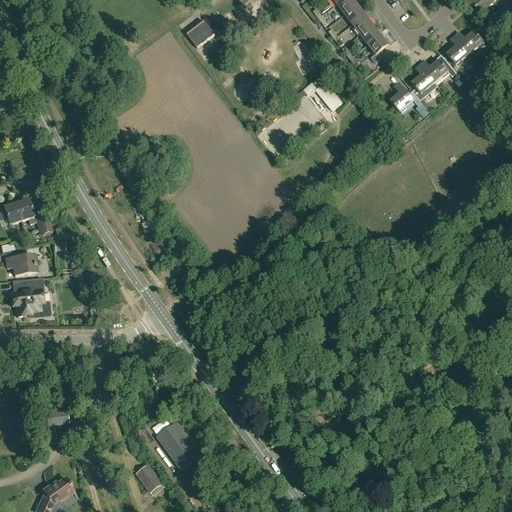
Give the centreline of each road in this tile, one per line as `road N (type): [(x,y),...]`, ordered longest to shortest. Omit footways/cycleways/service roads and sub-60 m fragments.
road 1 (secondary): [(161,313),(83,196),(0,31)]
road 2 (secondary): [(302,511),(161,313)]
road 3 (residential): [(0,339),(122,339),(146,327)]
